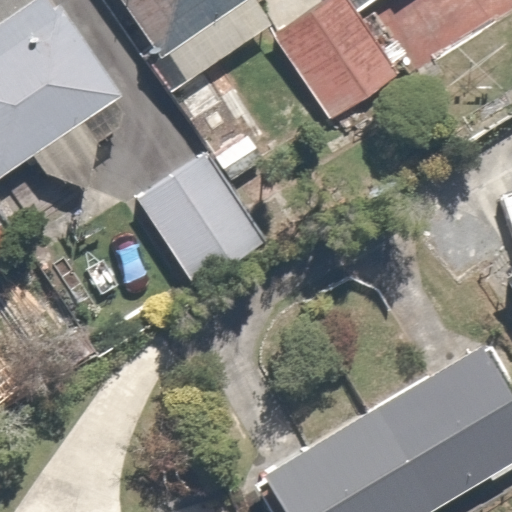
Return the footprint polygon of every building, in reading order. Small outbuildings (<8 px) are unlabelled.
[(86,115),(121,92),(59,0),(0,0),(0,172),(30,153),(55,190),(111,152),(86,115)] [(123,0),(183,83),(257,31),(236,2),(238,0),(123,0)] [(355,0),(335,0),(281,43),(338,115),(405,62),(355,0)] [(208,155),(138,200),(194,286),(264,241),(208,155)] [(0,266),(27,249),(0,207),(0,266)] [(262,468),(284,511),(421,511),(511,465),(511,410),(482,354),(262,468)]
